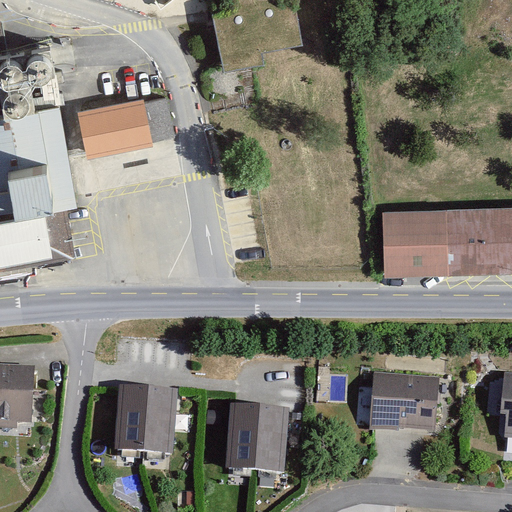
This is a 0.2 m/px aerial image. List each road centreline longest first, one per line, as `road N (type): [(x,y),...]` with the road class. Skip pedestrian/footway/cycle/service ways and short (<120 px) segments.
road 1 (unclassified): [(215,306),(186,104),(167,67),(121,33),(0,0)]
road 2 (tertiary): [(215,306),(511,309)]
road 3 (residential): [(83,310),(69,472),(85,511)]
road 4 (tertiary): [(83,310),(215,306)]
